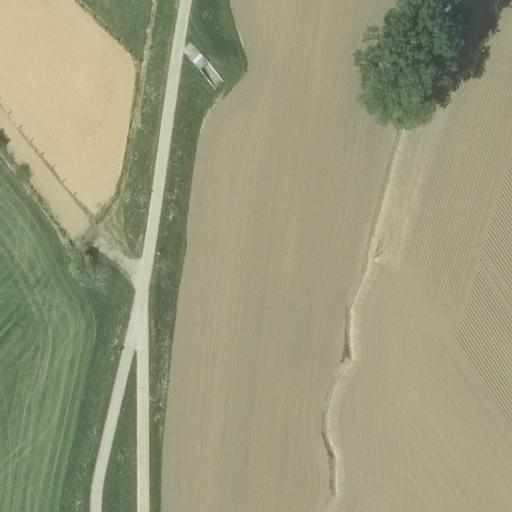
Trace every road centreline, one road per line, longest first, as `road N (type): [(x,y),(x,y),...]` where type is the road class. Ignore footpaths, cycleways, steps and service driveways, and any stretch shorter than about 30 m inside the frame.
road 1 (track): [(141,511),(139,296)]
road 2 (track): [(0,131),(85,237),(142,279)]
